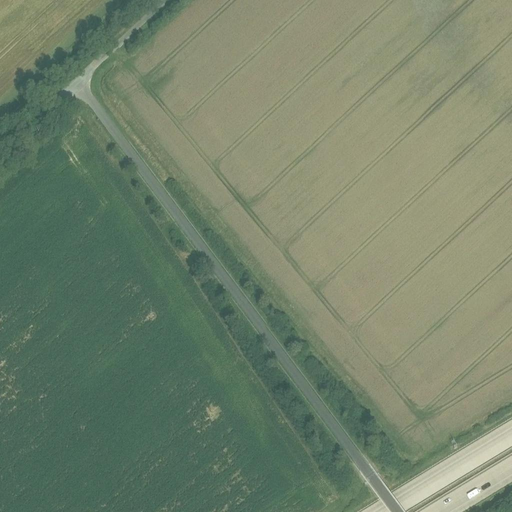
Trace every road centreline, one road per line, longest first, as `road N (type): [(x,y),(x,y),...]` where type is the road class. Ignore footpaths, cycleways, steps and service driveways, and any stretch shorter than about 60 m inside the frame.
road 1 (unclassified): [(396,511),(74,87)]
road 2 (motorway): [(511,432),(381,511)]
road 3 (unclassified): [(168,0),(74,87)]
